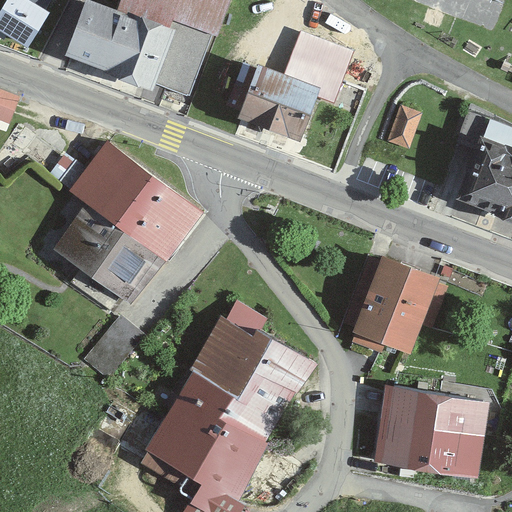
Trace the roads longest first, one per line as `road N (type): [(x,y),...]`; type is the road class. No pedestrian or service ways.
road 1 (unclassified): [(224,156),(220,197),(234,226),(341,369),(339,448),(300,511)]
road 2 (secondary): [(511,264),(224,156)]
road 3 (secondary): [(224,156),(0,69)]
road 4 (residential): [(344,0),(466,80),(511,99)]
road 5 (unknown): [(234,226),(118,316)]
